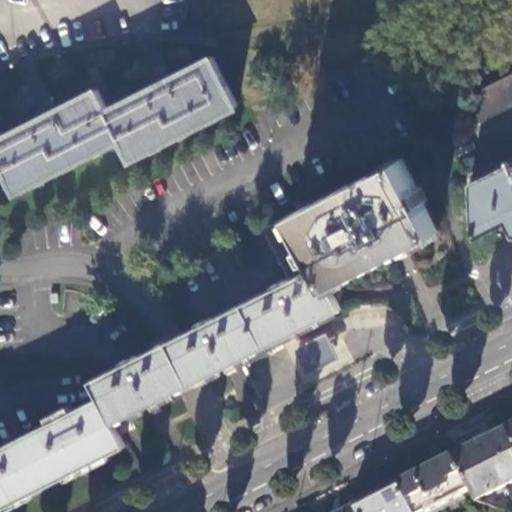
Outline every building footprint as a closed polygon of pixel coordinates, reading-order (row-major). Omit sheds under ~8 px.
[(214,56),(109,109),(99,89),(0,138),(0,175),(9,171),(19,191),(124,139),(133,158),(239,106),(214,56)] [(511,74),(462,99),(475,126),(511,107),(511,74)] [(185,334),(207,378),(269,347),(271,352),(339,317),(336,311),(344,307),(333,285),(440,230),(403,157),(264,229),(290,280),(185,334)] [(472,232),(475,239),(495,229),(504,224),(511,239),(511,161),(470,183),(472,232)] [(329,331),(298,346),(310,371),(341,356),(329,331)] [(207,378),(185,334),(157,349),(179,392),(207,378)] [(179,392),(157,349),(95,380),(104,398),(117,424),(179,392)] [(0,511),(128,447),(117,424),(104,398),(0,449),(0,511)] [(511,439),(506,427),(453,455),(470,488),(475,498),(511,479),(511,439)] [(421,511),(470,488),(453,455),(399,482),(413,511),(421,511)] [(413,511),(399,482),(354,505),(357,511),(413,511)]
